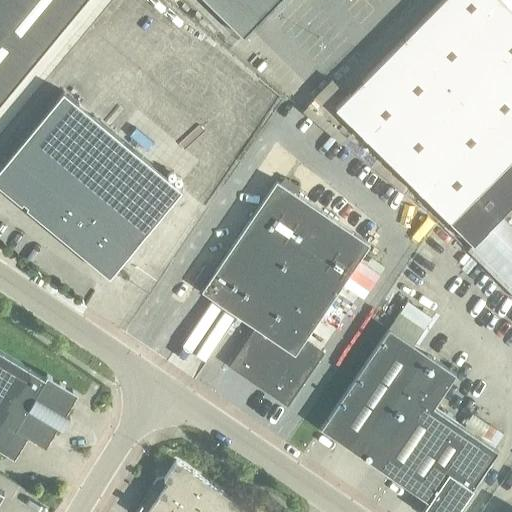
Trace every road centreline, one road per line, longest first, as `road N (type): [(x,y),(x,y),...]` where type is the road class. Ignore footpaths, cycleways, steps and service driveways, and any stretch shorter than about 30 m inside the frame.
road 1 (unclassified): [(339,511),(154,388)]
road 2 (unclassified): [(154,388),(0,280)]
road 3 (unclassified): [(80,511),(154,388)]
